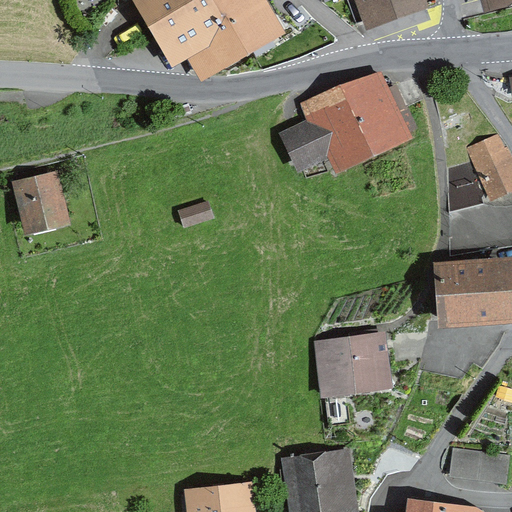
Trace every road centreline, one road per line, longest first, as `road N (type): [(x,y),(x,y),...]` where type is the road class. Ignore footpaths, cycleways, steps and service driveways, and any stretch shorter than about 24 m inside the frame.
road 1 (tertiary): [(0,74),(222,89),(362,58),(451,50)]
road 2 (residential): [(511,343),(417,468)]
